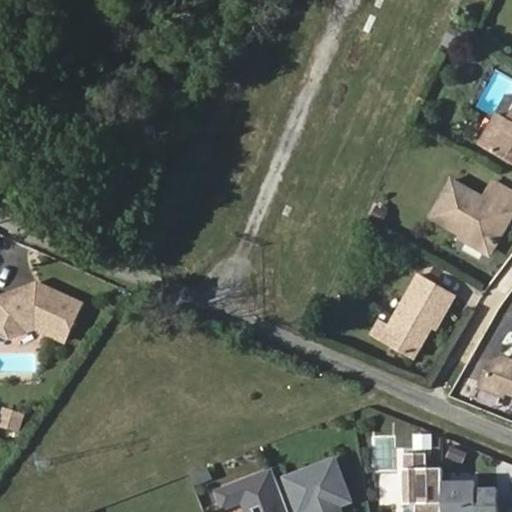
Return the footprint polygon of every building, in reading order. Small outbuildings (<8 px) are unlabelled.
[(511,114),(506,125),(495,118),(476,151),(511,173),(511,114)] [(424,224),(452,239),(481,254),(501,220),(507,224),(511,216),(511,203),(486,189),(477,206),(445,187),(424,224)] [(378,234),(383,223),(370,216),(366,228),(378,234)] [(481,254),(452,239),(448,246),(484,264),(507,224),(501,220),(481,254)] [(418,277),(388,327),(379,322),(369,339),(409,361),(426,330),(430,333),(451,295),(418,277)] [(0,326),(15,333),(39,324),(69,337),(86,299),(41,280),(0,295),(0,326)] [(511,395),(511,362),(499,358),(487,364),(478,387),(499,395),(501,390),(511,395)] [(26,416),(4,408),(0,420),(0,427),(20,434),(26,416)] [(416,511),(442,511),(443,483),(443,472),(426,473),(426,458),(404,458),(404,509),(416,509),(416,511)] [(340,475),(334,460),(306,471),(312,486),(340,475)] [(287,511),(272,469),(215,491),(223,511),(242,503),(245,511),(287,511)] [(306,471),(286,479),(299,511),(309,508),(310,511),(340,511),(338,505),(350,501),(340,475),(312,486),(306,471)] [(442,511),(497,511),(497,490),(475,490),(475,483),(443,483),(442,511)]
